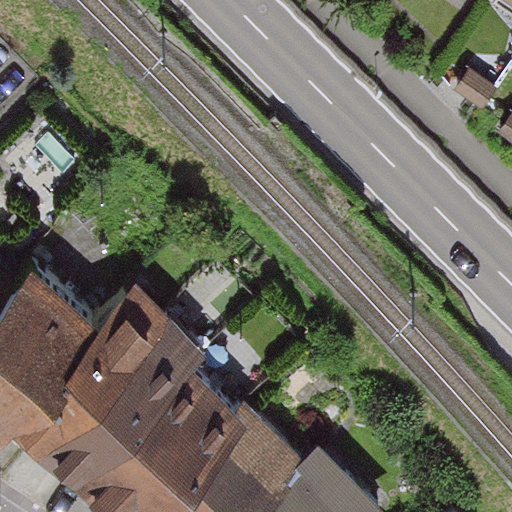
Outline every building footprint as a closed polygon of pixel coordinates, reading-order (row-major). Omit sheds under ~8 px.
[(98,305),(36,244),(19,266),(0,288),(0,416),(9,409),(98,305)] [(0,288),(19,266),(0,253),(0,288)] [(171,298),(136,264),(98,305),(9,409),(39,434),(171,298)] [(171,298),(39,434),(79,464),(197,350),(208,338),(171,298)] [(197,350),(79,464),(104,489),(219,372),(197,350)] [(138,511),(254,405),(219,372),(104,489),(128,511),(138,511)] [(234,511),(308,442),(254,405),(138,511),(234,511)] [(234,511),(361,511),(384,491),(323,428),(308,442),(234,511)]
